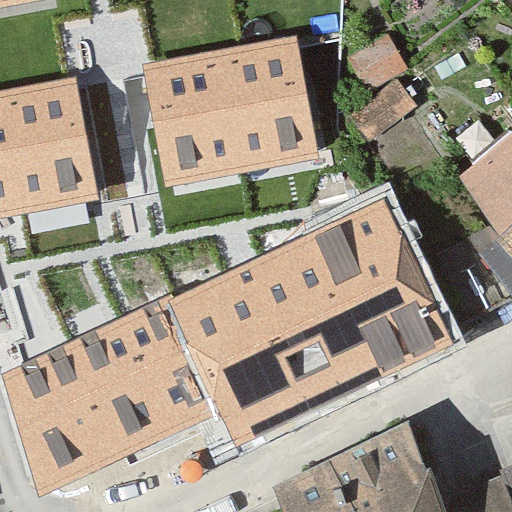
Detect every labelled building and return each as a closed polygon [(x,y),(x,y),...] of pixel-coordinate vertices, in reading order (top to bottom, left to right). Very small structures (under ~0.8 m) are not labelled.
[(389,38),(352,59),(370,90),(407,69),(389,38)] [(294,41),(147,69),(169,183),(316,155),(294,41)] [(397,82),(353,115),(371,139),(416,107),(397,82)] [(74,83),(0,97),(0,215),(96,197),(74,83)] [(511,136),(467,177),(511,227),(511,136)] [(383,205),(172,302),(226,410),(240,440),(448,343),(383,205)] [(171,300),(8,377),(43,492),(226,410),(172,302),(171,300)] [(405,433),(285,491),(292,511),(435,511),(434,510),(405,433)] [(506,480),(501,482),(511,508),(511,469),(503,473),(506,480)] [(511,511),(511,508),(501,482),(434,510),(435,511),(511,511)]
